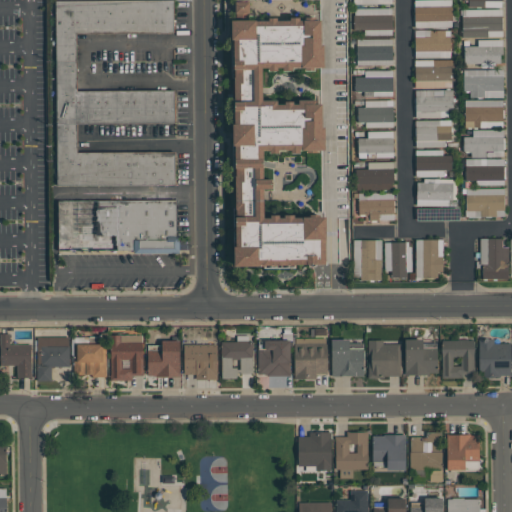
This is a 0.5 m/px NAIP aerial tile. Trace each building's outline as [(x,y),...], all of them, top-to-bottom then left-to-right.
[(238,0),(238,21),(232,21),(236,265),(326,264),(325,218),(264,219),(264,189),(272,189),(272,181),(263,181),(263,150),(325,149),(324,100),(265,101),(264,70),(325,69),(324,16),(253,17),(252,0),(238,0)] [(451,0),(451,27),(414,28),(414,0),(451,0)] [(52,3),(54,191),(175,189),(174,154),(77,155),(77,125),(175,126),(174,92),(77,94),(77,36),(173,36),(173,1),(52,3)] [(354,8),(391,8),(391,35),(364,35),(364,30),(353,30),(353,15),(354,15),(354,8)] [(502,36),(462,37),(462,15),(460,15),(460,10),(461,10),(461,9),(502,9),(502,36)] [(450,30),(450,58),(414,58),(414,30),(450,30)] [(392,65),(357,65),(357,39),(392,39),(392,65)] [(464,46),(477,46),(477,40),(502,39),(502,54),(500,54),(500,63),(495,63),(495,67),(481,67),(481,63),(464,63),(464,46)] [(453,59),(453,87),(414,88),(414,60),(453,59)] [(503,69),(503,97),(469,97),(469,90),(463,90),(463,69),(503,69)] [(392,96),(364,96),(364,92),(354,92),(354,76),(364,76),(364,70),(392,70),(392,96)] [(452,90),(452,111),(448,111),(448,117),(415,117),(415,90),(452,90)] [(393,126),(365,127),(365,122),(357,122),(357,107),(364,107),(364,101),(392,100),(393,126)] [(502,100),(503,127),(465,127),(464,100),(502,100)] [(450,119),(451,140),(445,140),(445,147),(415,147),(415,120),(450,119)] [(503,129),(503,156),(485,156),(485,157),(470,157),(470,151),(463,151),(463,137),(472,136),(472,130),(503,129)] [(393,157),(358,158),(357,138),(367,138),(367,131),(392,131),(393,157)] [(451,155),(451,170),(443,170),(443,177),(416,177),(415,150),(442,150),(442,155),(451,155)] [(503,159),(503,167),(505,167),(505,179),(503,179),(503,185),(476,185),(476,180),(465,180),(465,159),(503,159)] [(356,190),(356,169),(368,169),(367,162),(393,162),(393,190),(356,190)] [(416,205),(417,182),(423,182),(423,178),(457,179),(457,200),(452,199),(452,200),(448,200),(448,206),(416,205)] [(503,188),(503,216),(466,216),(466,188),(503,188)] [(393,192),(394,220),(369,220),(369,214),(359,214),(358,193),(393,192)] [(59,202),(60,252),(178,252),(178,201),(59,202)] [(416,209),(417,221),(459,221),(459,208),(416,209)] [(482,279),(482,264),(480,264),(480,238),(502,239),(502,247),(508,247),(508,279),(482,279)] [(381,239),(381,280),(352,280),(353,239),(381,239)] [(415,239),(442,239),(443,271),(437,271),(437,279),(415,279),(415,239)] [(384,242),(408,241),(408,247),(411,246),(411,271),(406,272),(406,277),(391,278),(391,270),(384,271),(384,242)] [(31,345),(10,345),(10,334),(0,333),(0,364),(17,365),(17,378),(31,378),(31,345)] [(143,335),(111,335),(110,380),(132,381),(132,375),(143,376),(143,335)] [(252,373),(251,336),(236,336),(237,342),(221,342),(222,379),(237,378),(237,373),(252,373)] [(36,338),(37,381),(51,380),(51,367),(69,366),(69,337),(36,338)] [(316,379),(316,373),(327,373),(327,338),(294,338),(294,379),(316,379)] [(364,376),(363,343),(349,344),(349,339),(331,340),(332,376),(364,376)] [(494,339),(478,339),(479,377),(511,376),(511,343),(494,343),(494,339)] [(290,340),(264,341),(265,349),(258,349),(258,376),(290,375),(290,340)] [(400,376),(399,342),(383,343),(383,340),(367,340),(368,377),(400,376)] [(423,340),(404,340),(405,374),(437,374),(437,343),(423,343),(423,340)] [(474,373),(474,340),(441,341),(442,378),(463,377),(463,373),(474,373)] [(147,345),(148,376),(180,376),(180,341),(161,341),(161,345),(147,345)] [(106,344),(75,344),(76,376),(106,376),(106,344)] [(215,344),(184,345),(184,375),(195,375),(195,379),(216,379),(215,344)] [(368,432),(346,431),(346,437),(336,436),(335,469),(367,470),(368,432)] [(331,432),(308,432),(308,437),(297,436),(297,466),(314,466),(314,470),(331,470),(331,432)] [(442,470),(442,452),(438,452),(438,432),(426,432),(426,437),(410,437),(410,466),(417,466),(417,470),(442,470)] [(446,470),(478,470),(479,435),(447,434),(446,470)] [(405,470),(405,435),(372,435),(372,467),(386,466),(386,471),(405,470)] [(366,511),(366,490),(350,490),(351,500),(336,500),(335,511),(366,511)] [(373,507),(372,511),(404,511),(404,498),(386,498),(387,507),(373,507)] [(410,502),(410,511),(442,511),(443,498),(424,498),(424,503),(410,502)] [(484,511),(484,509),(480,509),(479,498),(447,499),(447,511),(484,511)] [(298,503),(298,511),(330,511),(330,502),(298,503)]
